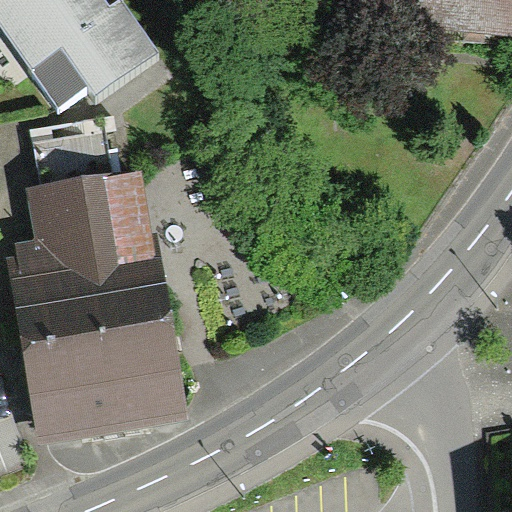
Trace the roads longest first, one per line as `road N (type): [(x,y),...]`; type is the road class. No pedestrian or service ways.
road 1 (tertiary): [(86,511),(247,437),(387,337)]
road 2 (residential): [(387,337),(426,397),(456,511)]
road 3 (tertiary): [(387,337),(511,199)]
